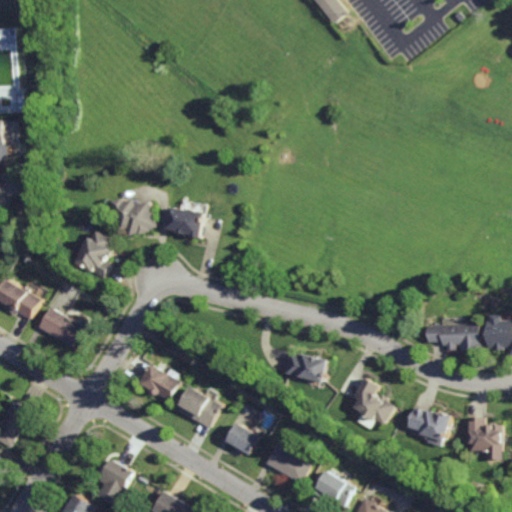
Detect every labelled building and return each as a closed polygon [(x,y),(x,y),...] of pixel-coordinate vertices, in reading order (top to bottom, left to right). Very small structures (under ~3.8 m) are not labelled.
[(318,0),(338,24),(352,13),(340,0),(318,0)] [(15,138),(21,138),(21,145),(14,145),(14,141),(7,141),(7,161),(0,161),(0,116),(14,116),(15,138)] [(10,205),(3,204),(3,210),(0,209),(0,177),(5,178),(4,194),(7,194),(10,197),(13,198),(13,204),(10,205)] [(132,198),(141,195),(143,202),(157,197),(165,224),(157,227),(157,229),(145,232),(144,230),(136,233),(134,225),(127,227),(119,198),(130,194),(132,198)] [(205,237),(190,234),(191,232),(183,230),(183,229),(174,227),(179,203),(210,210),(205,237)] [(121,238),(117,245),(122,247),(119,253),(117,252),(113,258),(119,261),(111,276),(93,266),(92,268),(85,264),(87,261),(85,260),(90,251),(89,250),(97,234),(100,235),(104,229),(121,238)] [(33,288),(33,287),(37,289),(36,290),(40,293),(40,294),(44,296),(45,294),(48,295),(47,298),(48,298),(36,319),(22,311),(23,309),(2,297),(14,277),(33,288)] [(78,346),(46,326),(58,306),(90,326),(78,346)] [(508,320),(511,319),(511,347),(511,349),(501,349),(501,347),(495,347),(493,320),(497,320),(497,314),(507,313),(508,320)] [(460,345),(460,349),(450,349),(450,345),(447,345),(447,341),(433,341),(432,325),(486,323),(487,350),(465,351),(464,344),(460,345)] [(189,348),(184,345),(188,338),(193,341),(189,348)] [(308,355),(308,353),(333,359),(328,381),(304,375),(304,376),(289,372),(294,351),(308,355)] [(177,399),(166,392),(165,393),(161,394),(145,384),(159,362),(177,374),(176,375),(188,382),(177,399)] [(387,397),(387,395),(393,398),(392,400),(400,405),(389,424),(380,418),(375,428),(361,420),(367,411),(360,407),(365,399),(359,396),(370,377),(384,385),(380,393),(387,397)] [(214,428),(190,414),(191,413),(183,408),(195,385),(215,396),(215,398),(227,405),(214,428)] [(17,447),(0,437),(0,435),(20,400),(38,411),(17,447)] [(432,411),(433,409),(442,412),(443,410),(453,414),(453,413),(459,416),(450,441),(448,440),(446,446),(429,440),(431,435),(427,434),(427,432),(414,427),(420,407),(432,411)] [(490,424),(508,425),(506,459),(493,459),(493,452),(474,451),(475,420),(483,421),(483,417),(490,417),(490,424)] [(254,455),(247,450),(246,452),(242,450),(243,447),(231,440),(243,422),(266,436),(254,455)] [(338,437),(332,435),(334,429),(340,431),(338,437)] [(306,484),(271,463),(282,445),(317,465),(306,484)] [(0,474),(0,452),(9,458),(0,474)] [(120,505),(102,494),(109,482),(105,480),(118,458),(140,472),(120,505)] [(348,504),(321,487),(332,470),(359,487),(348,504)] [(200,511),(161,511),(158,510),(170,490),(202,509),(200,511)] [(98,511),(70,511),(82,493),(103,505),(98,511)] [(361,511),(370,498),(392,511),(361,511)]
